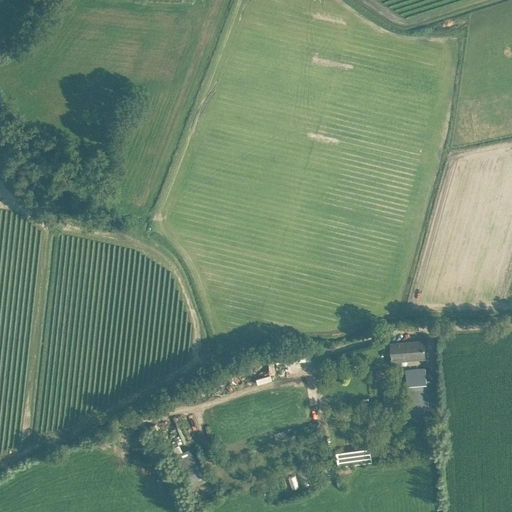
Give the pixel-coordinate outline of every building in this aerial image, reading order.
[(423,340),(390,343),(392,366),(400,365),(399,357),(408,357),(408,360),(425,359),(423,340)] [(258,360),(270,355),(268,350),(256,354),(258,360)] [(340,367),(339,359),(332,360),(331,368),(340,367)] [(424,425),(423,419),(441,418),(439,386),(427,387),(425,368),(405,370),(411,426),(424,425)] [(386,377),(386,397),(398,397),(398,377),(386,377)] [(343,412),(328,414),(328,418),(334,425),(335,430),(336,430),(337,436),(346,436),(345,420),(344,420),(343,412)] [(193,437),(176,443),(184,463),(201,456),(193,437)] [(322,463),(333,461),(331,451),(320,453),(322,463)] [(313,475),(308,459),(298,462),(304,478),(313,475)] [(182,499),(187,496),(177,479),(172,481),(177,491),(182,499)]
